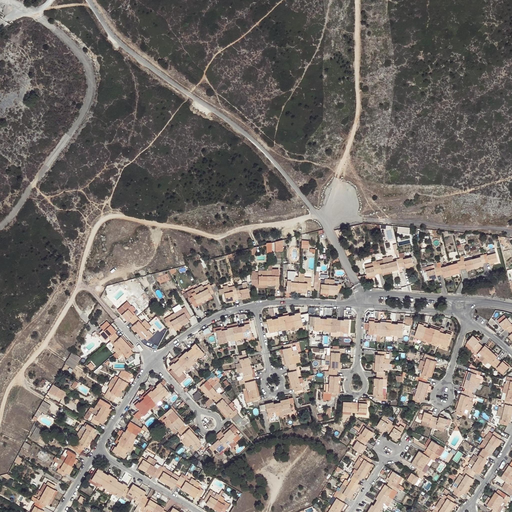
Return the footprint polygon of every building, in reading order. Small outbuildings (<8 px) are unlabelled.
[(399,263),(401,271),(404,270),(405,272),(413,270),(411,262),(405,263),(403,257),(398,258),(399,263)] [(483,259),(485,267),(488,267),(489,268),(497,266),(495,258),(487,260),(486,258),(483,259)] [(481,269),(485,267),(483,259),(479,260),(479,262),(472,264),(474,272),(482,270),(481,269)] [(391,261),(386,262),(390,276),(398,274),(397,272),(401,271),(399,263),(395,264),(396,266),(392,267),(391,261)] [(367,282),(375,280),(374,278),(381,276),(381,278),(390,276),(386,262),(382,264),(382,265),(375,266),(376,269),(373,270),(372,270),(373,272),(365,274),(367,282)] [(460,265),(462,274),(465,273),(466,274),(474,272),(472,264),(464,266),(463,264),(460,265)] [(449,270),(451,278),(459,276),(459,275),(462,274),(460,265),(456,266),(457,268),(449,270)] [(443,280),(451,278),(449,270),(441,272),(440,267),(436,268),(437,271),(439,280),(442,279),(443,280)] [(436,281),(439,280),(437,271),(433,273),(433,274),(432,274),(425,276),(428,284),(436,282),(436,281)] [(259,279),(255,279),(255,287),(258,287),(258,289),(267,289),(275,288),(275,287),(278,287),(278,278),(275,279),(271,278),(271,275),(258,275),(259,279)] [(166,276),(162,277),(160,279),(157,280),(159,286),(169,282),(166,276)] [(307,294),(310,294),(310,286),(307,286),(306,287),(303,287),(303,282),(299,281),(294,281),(293,286),(291,286),(290,285),(287,285),(286,293),(289,293),(289,295),(298,296),(306,296),(307,294)] [(341,288),(337,288),(337,289),(334,289),(334,284),(325,283),(324,288),(321,288),(321,287),(317,286),(316,294),(320,295),(320,297),(328,297),(337,298),(337,297),(340,297),(341,288)] [(228,291),(223,292),(225,299),(226,306),(230,305),(234,304),(234,303),(241,301),(241,302),(250,301),(246,287),(242,288),(243,293),(240,294),(239,293),(236,293),(232,294),(232,295),(229,296),(228,291)] [(211,298),(214,297),(210,290),(206,291),(207,292),(204,293),(203,293),(201,289),(193,293),(195,297),(195,298),(192,299),(189,300),(192,307),(196,306),(196,307),(204,304),(211,300),(211,298)] [(151,330),(145,323),(141,327),(139,324),(140,323),(137,320),(135,318),(134,318),(132,316),(136,313),(133,309),(122,318),(127,325),(129,324),(133,329),(132,330),(143,343),(145,342),(147,344),(153,339),(151,336),(150,336),(148,334),(151,330)] [(169,324),(166,326),(170,333),(173,332),(174,333),(180,329),(188,325),(188,323),(190,321),(186,314),(183,316),(183,317),(181,318),(180,318),(178,314),(170,319),(172,324),(169,325),(169,324)] [(302,329),(300,318),(299,316),(294,317),(294,318),(288,319),(288,318),(282,320),(277,321),(277,322),(271,323),(271,322),(266,324),(269,337),(274,335),(277,334),(280,333),(280,334),(290,332),(291,331),(294,330),(296,330),(297,331),(302,329)] [(497,325),(499,328),(504,334),(505,333),(507,336),(511,332),(511,327),(511,329),(506,322),(503,320),(497,325)] [(319,321),(314,321),(313,330),(313,335),(318,335),(318,334),(325,335),(325,336),(335,336),(335,335),(341,336),(342,337),(347,337),(348,324),(343,323),(342,325),(336,324),(336,323),(331,322),(326,322),(326,323),(319,323),(319,321)] [(103,335),(109,328),(106,324),(99,330),(103,335)] [(368,337),(375,338),(376,338),(376,327),(374,327),(374,325),(368,325),(368,337)] [(376,327),(376,338),(379,338),(379,340),(384,340),(385,326),(380,326),(380,327),(376,327)] [(385,326),(384,340),(390,341),(390,339),(393,339),(393,328),(390,328),(391,327),(385,326)] [(220,334),(215,335),(218,348),(223,347),(223,346),(229,345),(230,346),(239,343),(240,343),(246,341),(246,342),(251,341),(250,336),(248,327),(245,328),(243,329),(240,330),(237,331),(237,330),(232,331),(227,332),(227,334),(224,334),(221,335),(220,334)] [(402,341),(403,327),(397,327),(397,328),(393,328),(393,339),(396,340),(396,341),(402,341)] [(115,335),(109,328),(103,335),(99,338),(102,341),(105,339),(106,338),(108,340),(108,341),(113,347),(114,346),(115,348),(115,349),(112,352),(118,359),(121,356),(122,356),(124,358),(123,359),(125,361),(132,356),(130,354),(131,352),(126,346),(120,340),(118,341),(114,336),(115,335)] [(422,331),(423,329),(418,328),(415,335),(413,341),(419,342),(419,341),(423,342),(426,332),(422,331)] [(429,333),(426,332),(423,342),(425,343),(425,344),(429,346),(434,333),(429,331),(429,333)] [(413,341),(415,335),(409,333),(407,345),(411,347),(413,343),(413,341)] [(439,335),(434,333),(429,346),(430,346),(435,348),(436,346),(439,348),(442,337),(439,336),(439,335)] [(445,338),(442,337),(439,348),(440,348),(442,348),(441,350),(447,352),(451,339),(446,337),(445,338)] [(477,363),(481,366),(490,355),(484,350),(483,351),(477,347),(478,345),(472,340),(463,351),(469,356),(472,358),(475,355),(477,358),(478,357),(481,359),(479,360),(477,363)] [(186,371),(187,372),(195,365),(194,364),(199,360),(200,361),(203,358),(195,347),(191,351),(191,352),(186,356),(186,355),(181,358),(178,362),(178,363),(174,367),(173,366),(172,367),(169,370),(172,373),(169,375),(179,387),(187,381),(182,375),(183,374),(186,371)] [(289,388),(291,393),(292,392),(293,396),(301,394),(300,390),(299,390),(296,374),(297,374),(295,367),(294,367),(293,364),(297,362),(295,353),(291,354),(290,351),(291,351),(290,347),(282,349),(283,353),(281,353),(282,357),(283,362),(285,369),(287,369),(288,376),(287,376),(289,388)] [(338,374),(338,365),(339,357),(337,356),(337,353),(329,353),(328,356),(330,357),(330,360),(324,360),(324,369),(329,370),(329,373),(328,373),(327,380),(328,380),(327,396),(326,397),(326,400),(334,401),(335,398),(336,397),(337,389),(337,385),(337,380),(336,380),(336,374),(338,374)] [(373,396),(373,399),(374,399),(374,402),(382,403),(383,399),(382,399),(383,383),(384,383),(384,375),(383,375),(383,372),(388,372),(388,362),(383,362),(384,359),(385,359),(385,355),(377,355),(377,358),(375,358),(374,366),(374,375),(376,376),(375,382),(373,383),(373,386),(373,396)] [(490,369),(493,371),(498,365),(495,362),(497,361),(490,355),(481,366),(485,369),(488,365),(491,368),(490,369)] [(173,366),(174,367),(178,363),(178,362),(181,358),(180,356),(174,362),(173,361),(169,364),(172,367),(173,366)] [(71,357),(69,361),(78,367),(80,362),(71,357)] [(249,367),(248,363),(247,361),(246,361),(245,358),(237,360),(238,364),(239,364),(240,367),(235,368),(237,377),(242,376),(243,379),(242,380),(242,381),(243,387),(244,387),(248,403),(247,403),(248,407),(256,405),(256,401),(257,401),(255,393),(253,384),(251,384),(250,378),(251,377),(251,375),(250,372),(249,367)] [(419,368),(432,372),(435,366),(433,365),(434,361),(426,359),(425,363),(426,363),(425,366),(420,364),(419,368)] [(78,367),(69,361),(61,375),(67,378),(71,371),(75,373),(78,367)] [(498,365),(493,371),(496,373),(497,372),(503,378),(508,371),(502,366),(501,367),(498,365)] [(430,381),(432,372),(419,368),(417,374),(422,375),(421,379),(420,378),(419,381),(427,384),(428,380),(430,381)] [(468,376),(466,383),(479,387),(481,384),(475,382),(476,379),(480,379),(481,376),(471,373),(469,376),(468,376)] [(117,384),(115,383),(112,382),(107,390),(111,392),(110,395),(109,395),(107,398),(108,398),(114,402),(116,399),(117,400),(118,399),(119,397),(122,393),(126,386),(125,385),(129,377),(124,374),(121,374),(117,381),(118,381),(117,384)] [(504,388),(503,392),(511,393),(511,381),(506,380),(505,384),(507,385),(506,388),(504,388)] [(222,401),(220,399),(217,396),(216,396),(215,394),(218,391),(212,384),(208,387),(206,385),(206,384),(204,381),(198,387),(200,389),(199,390),(210,403),(212,402),(216,407),(215,408),(226,421),(228,420),(230,422),(236,417),(234,414),(233,414),(227,408),(222,402),(222,401)] [(243,387),(242,381),(236,382),(237,385),(238,385),(239,389),(241,388),(243,396),(242,397),(245,407),(248,407),(247,403),(248,403),(244,387),(243,387)] [(425,388),(427,384),(419,381),(418,385),(419,386),(417,393),(425,396),(427,388),(425,388)] [(464,392),(463,395),(472,398),(473,395),(471,395),(472,391),(478,393),(479,387),(466,383),(463,392),(464,392)] [(146,397),(142,401),(142,402),(138,405),(137,405),(133,409),(138,415),(142,419),(147,415),(146,414),(151,410),(151,411),(159,404),(159,403),(163,399),(164,400),(168,396),(159,386),(155,390),(155,391),(151,394),(150,394),(146,397)] [(68,397),(54,389),(50,396),(64,404),(68,397)] [(195,399),(201,396),(198,390),(192,394),(195,399)] [(505,401),(504,404),(511,405),(511,393),(503,392),(502,397),(507,398),(506,401),(505,401)] [(422,404),(425,396),(417,393),(414,401),(413,401),(412,404),(419,407),(420,403),(422,404)] [(461,398),(458,406),(472,410),(473,406),(468,404),(469,401),(473,402),(473,401),(475,401),(475,399),(472,398),(463,395),(462,399),(461,398)] [(484,410),(480,416),(490,424),(493,415),(490,414),(493,404),(496,405),(497,399),(489,396),(484,410)] [(289,408),(288,402),(279,404),(279,406),(273,408),(272,406),(264,408),(265,413),(268,422),(272,420),(271,417),(271,415),(274,415),(275,416),(278,415),(282,414),(282,413),(285,412),(286,417),(291,416),(289,408)] [(96,408),(91,416),(95,419),(94,422),(93,421),(91,424),(97,428),(98,429),(99,426),(101,427),(106,420),(110,412),(108,411),(110,408),(103,404),(101,407),(102,408),(101,411),(96,408)] [(499,410),(498,415),(511,418),(511,416),(511,409),(511,410),(511,407),(511,405),(504,404),(503,408),(505,408),(504,412),(499,410)] [(351,406),(342,405),(342,414),(350,415),(350,416),(357,416),(357,415),(365,416),(366,407),(358,406),(357,408),(354,408),(351,408),(351,406)] [(45,406),(41,414),(48,418),(53,410),(45,406)] [(472,410),(458,406),(456,415),(457,415),(456,418),(465,421),(466,418),(464,417),(465,414),(470,415),(472,410)] [(176,419),(174,416),(172,414),(170,415),(168,413),(162,418),(164,421),(166,421),(168,423),(164,427),(170,434),(175,430),(176,432),(176,434),(181,439),(182,438),(184,441),(180,444),(186,451),(190,448),(192,450),(191,451),(194,454),(200,448),(198,446),(199,445),(198,443),(196,441),(194,438),(188,432),(187,433),(185,431),(182,428),(183,427),(176,419)] [(511,418),(498,415),(497,420),(502,421),(501,424),(500,424),(499,428),(507,430),(508,426),(510,426),(511,418)] [(95,419),(91,416),(87,422),(91,424),(93,421),(94,422),(95,419)] [(436,429),(444,432),(447,423),(439,421),(438,422),(432,420),(432,419),(424,416),(423,420),(421,425),(429,427),(429,429),(433,430),(435,431),(436,429)] [(451,419),(457,431),(460,428),(459,427),(456,423),(457,423),(454,418),(451,419)] [(386,421),(382,419),(375,430),(378,433),(382,435),(384,434),(389,437),(388,439),(395,443),(403,431),(399,429),(396,432),(393,431),(394,430),(388,426),(387,427),(384,426),(386,421)] [(133,420),(129,425),(134,428),(136,425),(137,425),(138,424),(137,422),(133,420)] [(244,421),(235,428),(241,434),(244,433),(242,430),(247,425),(244,421)] [(114,450),(111,454),(123,462),(125,457),(125,456),(126,454),(128,451),(129,451),(132,447),(134,443),(134,442),(135,439),(137,437),(138,437),(140,432),(134,428),(129,425),(126,430),(127,431),(124,436),(121,434),(120,435),(118,433),(116,437),(120,439),(117,444),(118,445),(115,450),(114,450)] [(81,432),(76,441),(81,443),(79,446),(78,446),(75,449),(72,447),(70,450),(81,457),(84,451),(86,452),(95,437),(93,436),(95,432),(88,428),(86,432),(87,433),(86,435),(81,432)] [(187,429),(185,431),(187,433),(188,432),(194,438),(195,437),(187,429)] [(42,434),(36,430),(30,441),(36,445),(42,434)] [(366,442),(372,435),(364,431),(360,437),(359,437),(355,443),(356,444),(351,451),(359,456),(364,448),(363,447),(364,445),(366,442)] [(233,437),(229,432),(223,438),(223,440),(218,444),(217,443),(211,449),(217,455),(223,450),(224,450),(229,446),(229,444),(232,442),(235,439),(233,437)] [(483,443),(496,451),(500,444),(499,443),(501,439),(494,435),(492,439),(493,439),(491,442),(486,439),(483,443)] [(235,439),(232,442),(235,445),(240,441),(236,437),(235,439)] [(81,443),(76,441),(72,447),(75,449),(78,446),(79,446),(81,443)] [(443,448),(432,442),(426,452),(428,453),(426,456),(424,458),(418,455),(410,468),(416,472),(413,478),(411,477),(406,484),(414,489),(418,482),(420,483),(424,476),(421,474),(425,469),(429,463),(432,464),(443,448)] [(491,458),(496,451),(483,443),(481,448),(486,451),(484,453),(483,453),(481,455),(488,460),(490,457),(491,458)] [(458,461),(463,452),(458,450),(454,459),(458,461)] [(67,461),(62,459),(57,467),(62,469),(60,472),(59,472),(57,475),(64,479),(66,476),(68,477),(72,470),(76,463),(75,462),(77,459),(69,455),(68,458),(69,459),(67,461)] [(486,463),(488,460),(481,455),(479,459),(480,459),(479,462),(474,459),(471,463),(483,471),(487,464),(486,463)] [(366,474),(371,467),(369,466),(371,463),(364,459),(362,462),(363,463),(361,466),(357,463),(352,471),(356,474),(354,477),(353,477),(349,483),(350,483),(348,485),(344,483),(339,491),(343,494),(342,497),(338,495),(335,501),(335,502),(329,511),(339,511),(343,506),(342,505),(345,500),(349,502),(352,498),(354,494),(358,487),(357,487),(360,481),(362,482),(366,474)] [(153,470),(155,467),(156,465),(147,460),(144,464),(142,463),(142,462),(139,460),(135,467),(138,469),(137,471),(144,475),(148,477),(151,479),(152,478),(155,480),(158,482),(157,483),(161,485),(172,492),(175,487),(181,491),(180,492),(183,494),(191,499),(194,501),(195,499),(198,501),(202,494),(199,492),(198,493),(196,491),(198,487),(190,482),(188,486),(185,484),(185,483),(182,481),(181,481),(179,480),(178,481),(176,484),(162,475),(163,474),(156,471),(153,470)] [(479,478),(483,471),(471,463),(469,467),(470,469),(473,470),(471,473),(469,472),(467,475),(474,479),(476,476),(479,478)] [(161,470),(155,467),(153,470),(156,471),(163,474),(162,475),(176,484),(178,481),(171,477),(160,471),(161,470)] [(505,476),(511,480),(511,471),(509,470),(509,469),(507,473),(505,472),(505,471),(503,474),(505,476)] [(156,507),(149,503),(147,504),(142,500),(145,495),(132,488),(128,492),(126,491),(126,489),(122,486),(121,487),(116,483),(107,477),(107,478),(102,475),(102,474),(98,471),(90,483),(95,486),(96,485),(98,487),(101,488),(100,489),(109,495),(110,494),(112,495),(115,497),(115,498),(119,500),(121,499),(124,500),(126,498),(138,505),(137,508),(140,510),(142,511),(144,511),(146,511),(173,511),(172,511),(170,511),(162,511),(163,511),(158,508),(156,507)] [(398,480),(391,475),(386,483),(387,484),(384,489),(383,488),(378,495),(374,503),(375,504),(372,509),(370,509),(367,511),(380,511),(382,508),(383,508),(382,507),(383,505),(388,507),(393,499),(391,497),(389,496),(390,493),(391,494),(395,488),(395,487),(395,486),(398,480)] [(472,482),(474,479),(467,475),(465,478),(466,479),(464,482),(463,481),(459,479),(457,483),(469,490),(473,483),(472,482)] [(511,494),(511,493),(511,489),(510,489),(511,485),(511,480),(505,476),(500,482),(506,486),(504,489),(511,494)] [(465,497),(469,490),(457,483),(454,487),(459,490),(457,493),(456,492),(454,495),(461,499),(463,496),(465,497)] [(41,511),(44,507),(47,508),(51,501),(55,493),(54,493),(55,489),(48,486),(46,489),(47,490),(39,504),(37,503),(35,506),(34,509),(35,510),(33,511),(41,511)] [(38,499),(37,503),(39,504),(47,490),(46,489),(43,487),(37,498),(38,499)] [(210,499),(206,497),(202,503),(205,506),(204,507),(209,510),(212,511),(224,511),(227,509),(224,507),(223,508),(221,506),(222,503),(223,502),(215,497),(212,500),(212,501),(210,499)] [(492,503),(500,509),(504,502),(509,505),(511,502),(503,497),(501,500),(498,498),(496,497),(492,503)] [(448,511),(452,507),(451,506),(453,503),(446,499),(445,501),(444,502),(444,503),(443,505),(441,504),(439,503),(433,510),(435,511),(448,511)] [(504,502),(500,509),(505,511),(509,505),(504,502)] [(497,511),(500,509),(492,503),(488,509),(492,511),(497,511)]
